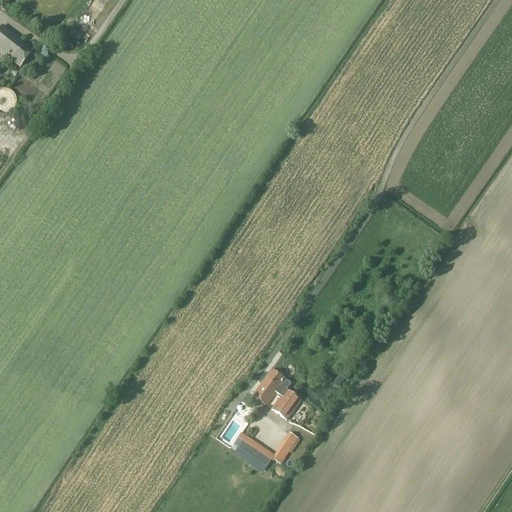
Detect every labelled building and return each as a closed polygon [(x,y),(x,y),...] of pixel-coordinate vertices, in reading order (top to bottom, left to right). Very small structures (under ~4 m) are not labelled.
[(108,13),(112,0),(97,0),(94,8),(108,13)] [(89,8),(81,19),(88,24),(95,13),(89,8)] [(0,51),(19,67),(32,51),(2,26),(0,29),(0,51)] [(290,384),(271,369),(257,389),(252,397),(266,407),(276,393),(279,396),(278,397),(279,399),(271,410),(287,421),(301,401),(286,390),(290,384)] [(338,375),(333,381),(340,386),(345,380),(338,375)] [(218,439),(229,447),(252,414),(241,406),(218,439)] [(280,465),(297,440),(289,434),(274,456),(241,434),(231,449),(235,452),(233,454),(262,474),(270,461),(273,463),(274,461),(280,465)]
